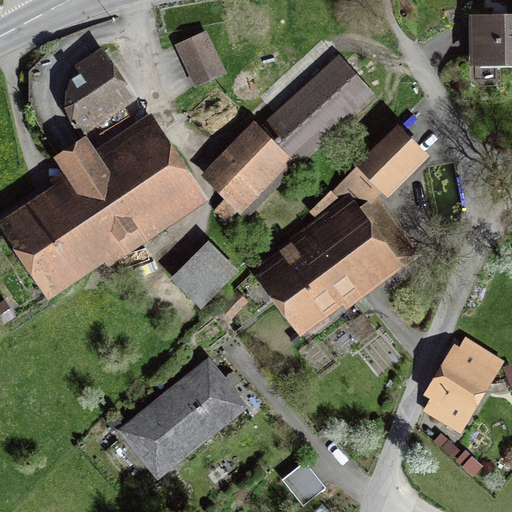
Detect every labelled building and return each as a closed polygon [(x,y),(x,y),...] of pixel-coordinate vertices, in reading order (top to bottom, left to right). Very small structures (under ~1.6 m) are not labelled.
[(511,18),(470,19),(471,69),(511,69),(511,18)] [(224,73),(205,31),(174,44),(193,87),(224,73)] [(123,95),(99,54),(71,69),(57,95),(64,109),(75,129),(123,95)] [(340,62),(268,123),(265,120),(202,180),(237,216),(293,160),(294,160),(368,92),(340,62)] [(196,192),(151,125),(97,161),(85,143),(54,164),(66,183),(5,224),(48,290),(196,192)] [(425,161),(396,132),(354,173),(383,202),(425,161)] [(298,343),(400,271),(418,259),(378,202),(360,215),(349,200),(273,253),(280,263),(254,280),(298,343)] [(208,242),(167,282),(198,314),(239,274),(208,242)] [(237,294),(224,306),(233,316),(246,304),(237,294)] [(425,413),(465,436),(506,369),(466,344),(461,353),(455,349),(425,399),(431,402),(425,413)] [(209,363),(117,435),(155,483),(247,411),(209,363)] [(282,480),(302,505),(325,487),(306,462),(282,480)]
